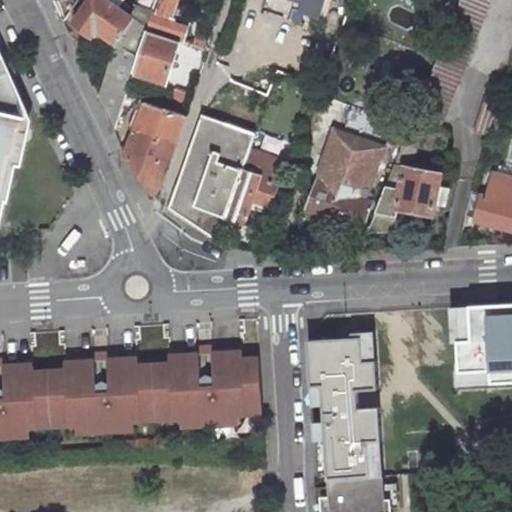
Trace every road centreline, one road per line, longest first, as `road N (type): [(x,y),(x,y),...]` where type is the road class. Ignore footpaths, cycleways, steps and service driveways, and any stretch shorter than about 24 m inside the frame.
road 1 (residential): [(20,0),(133,255)]
road 2 (unknown): [(228,0),(168,186),(129,237)]
road 3 (residential): [(280,280),(292,511)]
road 4 (residential): [(280,280),(511,272)]
road 5 (unknown): [(435,276),(464,124)]
